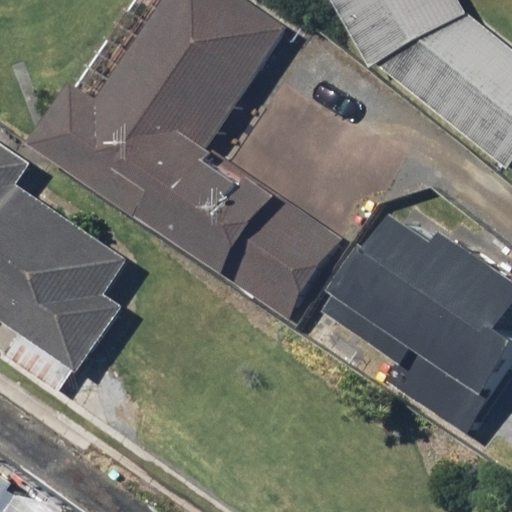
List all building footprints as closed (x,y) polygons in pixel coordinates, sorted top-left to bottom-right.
[(307,19),(278,0),(181,0),(118,96),(91,79),(53,137),(256,272),(308,193),(227,140),(307,19)] [(332,0),(380,80),(511,177),(511,175),(511,53),(473,25),(459,0),(332,0)] [(0,306),(32,329),(14,355),(68,392),(87,364),(100,373),(148,303),(128,289),(152,254),(40,176),(55,154),(1,117),(0,118),(0,306)] [(511,254),(433,202),(406,242),(388,230),(336,308),(413,360),(401,379),(486,435),(511,395),(511,254)] [(14,511),(27,495),(0,476),(0,511),(14,511)]
